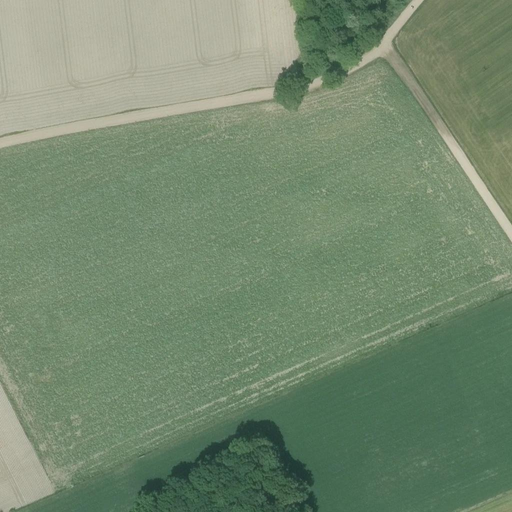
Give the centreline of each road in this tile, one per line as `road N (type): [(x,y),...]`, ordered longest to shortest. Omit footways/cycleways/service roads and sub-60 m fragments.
road 1 (track): [(0,144),(287,90),(379,49)]
road 2 (track): [(379,49),(511,235)]
